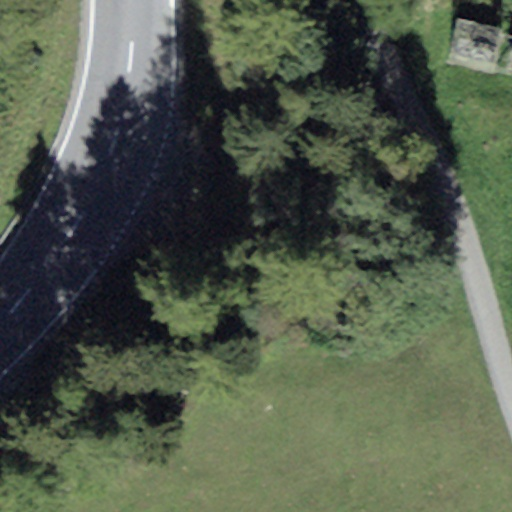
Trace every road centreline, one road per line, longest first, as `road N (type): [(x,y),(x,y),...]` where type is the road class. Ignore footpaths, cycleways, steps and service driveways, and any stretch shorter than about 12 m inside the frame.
road 1 (unclassified): [(368,0),(451,209),(511,404)]
road 2 (primary): [(0,326),(67,241),(111,157),(132,75),(135,0)]
